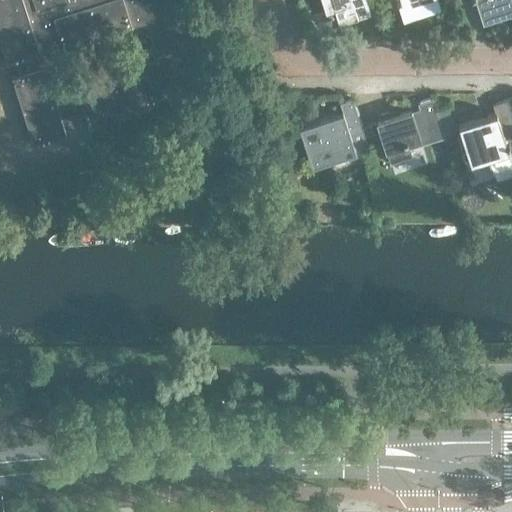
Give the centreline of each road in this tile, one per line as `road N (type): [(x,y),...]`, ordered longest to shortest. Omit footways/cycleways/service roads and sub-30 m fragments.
road 1 (secondary): [(434,441),(0,453)]
road 2 (secondary): [(0,484),(197,464),(423,465)]
road 3 (unclassified): [(511,61),(302,58),(288,47),(272,0)]
